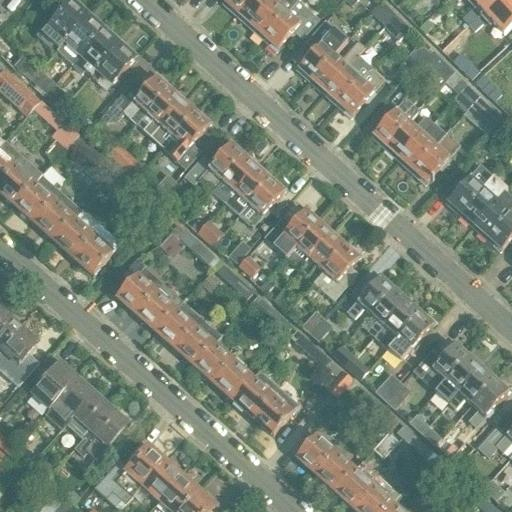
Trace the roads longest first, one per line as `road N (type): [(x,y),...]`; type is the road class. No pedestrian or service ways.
road 1 (residential): [(511,329),(145,0)]
road 2 (residential): [(0,255),(296,511)]
